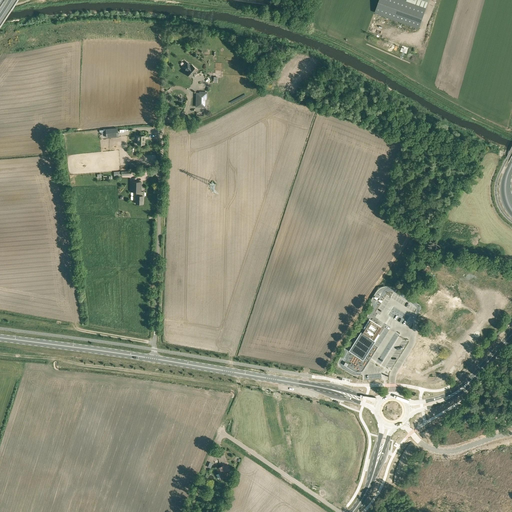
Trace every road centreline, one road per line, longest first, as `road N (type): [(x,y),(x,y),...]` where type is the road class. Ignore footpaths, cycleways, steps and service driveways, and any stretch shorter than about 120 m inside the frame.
road 1 (track): [(162,0),(241,9),(308,30),(511,135)]
road 2 (unclassified): [(153,359),(162,134)]
road 3 (secondary): [(348,395),(153,359)]
road 4 (unclassified): [(206,465),(219,432),(337,511)]
road 5 (secondary): [(153,359),(0,337)]
road 6 (unclassified): [(511,433),(440,451),(402,421)]
